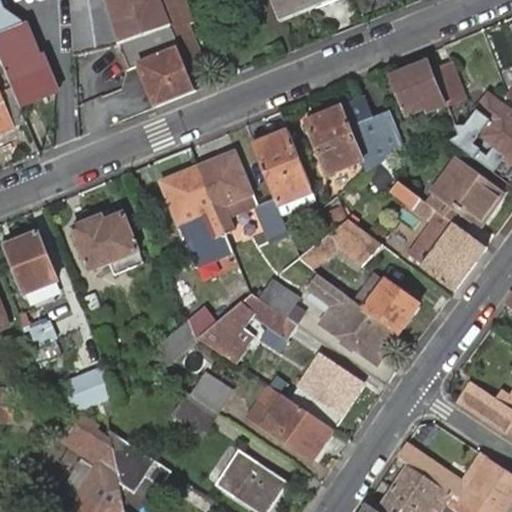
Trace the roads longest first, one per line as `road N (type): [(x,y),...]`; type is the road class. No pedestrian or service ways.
road 1 (residential): [(0,200),(494,0)]
road 2 (residential): [(511,255),(414,391)]
road 3 (residential): [(414,391),(335,511)]
